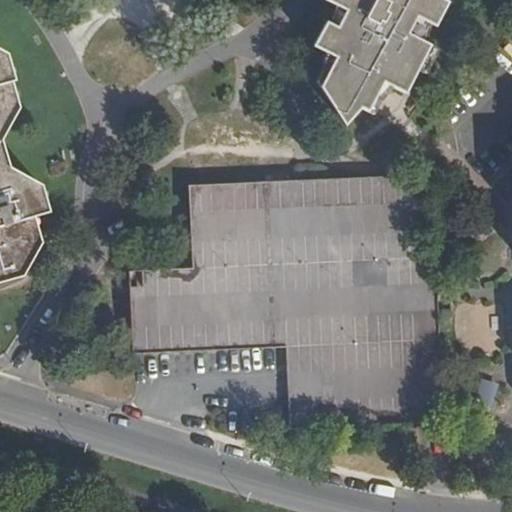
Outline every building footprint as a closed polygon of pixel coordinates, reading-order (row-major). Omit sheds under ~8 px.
[(326,0),(336,5),(333,24),(326,21),(320,32),(314,45),(327,52),(324,65),(318,82),(322,88),(345,126),(361,108),(367,111),(373,114),(381,100),(386,94),(393,88),(406,94),(418,70),(421,71),(425,73),(438,49),(431,45),(426,42),(429,23),(435,26),(440,16),(449,1),(447,0),(326,0)] [(0,282),(26,275),(44,241),(40,227),(37,216),(52,211),(44,185),(11,166),(4,141),(21,107),(13,82),(17,81),(9,53),(0,48),(0,282)] [(280,391),(281,414),(288,414),(288,428),(429,422),(443,421),(442,394),(449,394),(447,363),(441,364),(439,312),(451,311),(450,288),(450,283),(437,284),(435,229),(442,229),(441,214),(435,215),(433,173),(403,175),(190,184),(191,222),(192,233),(193,267),(129,270),(133,354),(284,347),(285,372),(279,372),(280,391)] [(453,179),(444,198),(471,211),(480,193),(453,179)] [(485,373),(470,415),(490,423),(505,381),(485,373)]
